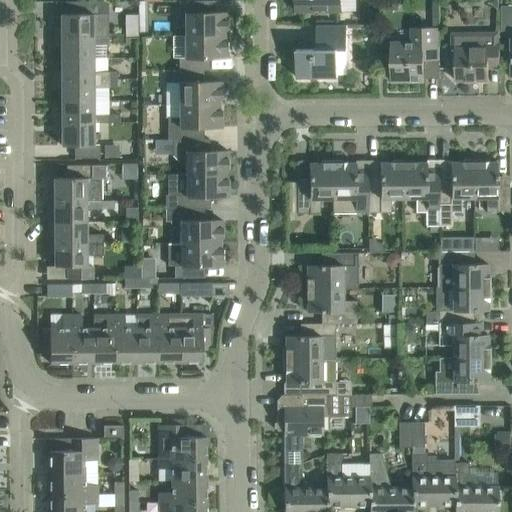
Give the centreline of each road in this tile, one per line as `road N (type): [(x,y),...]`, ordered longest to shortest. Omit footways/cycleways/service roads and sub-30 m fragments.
road 1 (residential): [(234,399),(232,344),(261,274),(258,114)]
road 2 (residential): [(258,114),(511,116)]
road 3 (residential): [(0,302),(16,258),(15,79),(7,67)]
road 4 (residential): [(234,399),(52,399),(31,391)]
road 5 (residential): [(31,391),(20,413),(20,511)]
